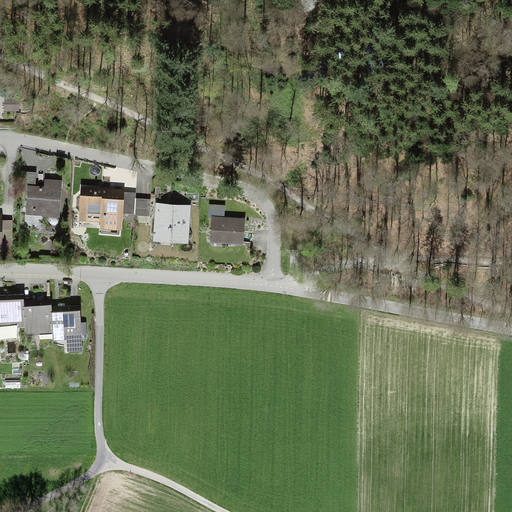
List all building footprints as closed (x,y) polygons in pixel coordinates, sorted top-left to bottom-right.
[(44,189),(27,188),(25,217),(58,219),(61,182),(45,181),(44,189)] [(123,191),(80,188),(78,224),(100,225),(100,231),(120,232),(123,191)] [(136,196),(125,195),(124,216),(149,217),(150,202),(136,201),(136,196)] [(190,207),(156,205),(154,244),(188,246),(190,207)] [(208,218),(224,220),(225,208),(209,207),(208,218)] [(0,249),(3,250),(3,244),(13,244),(13,220),(0,219),(0,249)] [(224,220),(211,219),(210,245),(243,246),(244,221),(224,220)] [(320,250),(321,236),(286,234),(285,248),(320,250)] [(0,331),(25,330),(23,308),(23,301),(0,302),(0,331)] [(23,308),(25,330),(25,338),(52,336),(50,314),(50,306),(23,308)] [(50,314),(52,336),(52,344),(81,342),(79,312),(50,314)]
